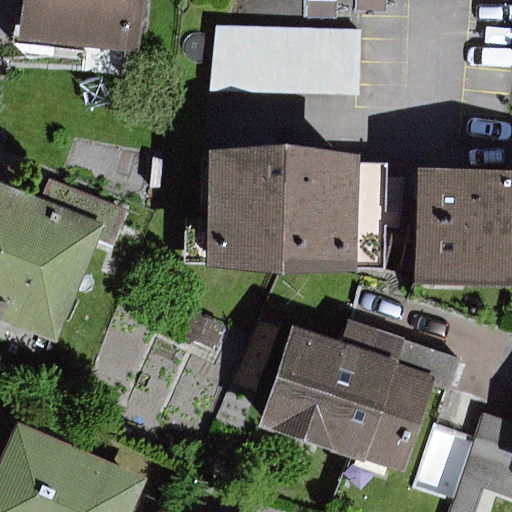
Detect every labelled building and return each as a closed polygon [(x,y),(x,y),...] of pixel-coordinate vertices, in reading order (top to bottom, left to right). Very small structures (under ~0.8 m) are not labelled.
[(146,0),(24,0),(20,41),(140,55),(146,0)] [(360,33),(215,28),(213,92),(358,97),(360,33)] [(363,158),(214,154),(211,269),(360,273),(363,158)] [(511,173),(420,171),(418,288),(511,289),(511,173)] [(62,183),(52,207),(105,228),(123,236),(133,211),(62,183)] [(52,207),(0,185),(0,319),(60,343),(105,228),(52,207)] [(398,365),(294,330),(262,427),(407,474),(439,379),(398,365)] [(406,341),(398,365),(439,379),(453,383),(461,359),(406,341)] [(511,489),(511,422),(484,413),(462,479),(487,487),(510,495),(511,489)] [(132,511),(147,479),(19,424),(0,468),(0,511),(132,511)] [(477,511),(487,487),(462,479),(449,511),(477,511)]
